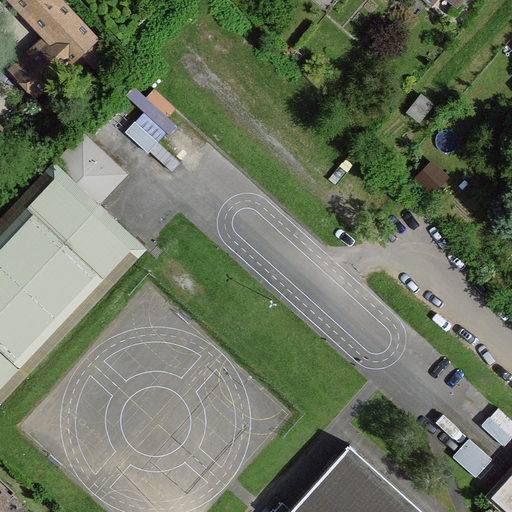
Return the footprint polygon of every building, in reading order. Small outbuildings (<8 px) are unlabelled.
[(19,0),(55,37),(16,74),(37,95),(96,34),(62,0),(19,0)] [(92,46),(83,55),(96,68),(104,60),(92,46)] [(54,163),(0,220),(0,403),(145,250),(99,206),(128,175),(90,140),(83,133),(54,163)] [(423,511),(351,446),(291,511),(423,511)] [(511,511),(511,476),(495,494),(491,499),(506,511),(511,511)] [(22,511),(0,490),(0,511),(22,511)]
